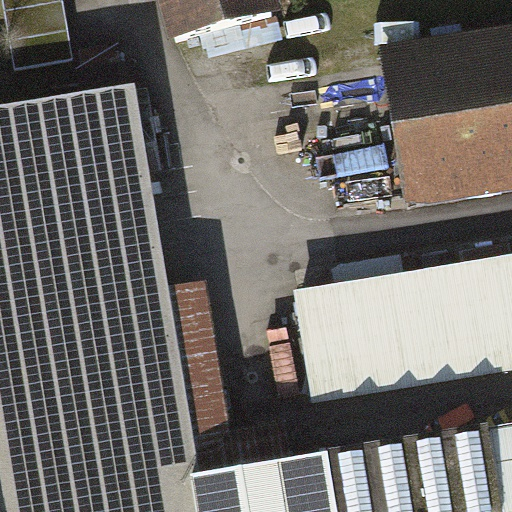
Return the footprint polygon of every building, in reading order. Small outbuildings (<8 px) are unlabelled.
[(64,0),(5,0),(19,79),(77,69),(64,0)] [(273,0),(160,0),(176,55),(280,26),(273,0)] [(511,32),(378,54),(404,211),(511,193),(511,32)] [(209,511),(205,484),(137,74),(80,84),(84,107),(0,120),(0,511),(209,511)] [(337,293),(296,299),(314,413),(511,381),(511,261),(406,279),(403,259),(333,270),(337,293)] [(511,511),(511,433),(205,484),(209,511),(511,511)]
